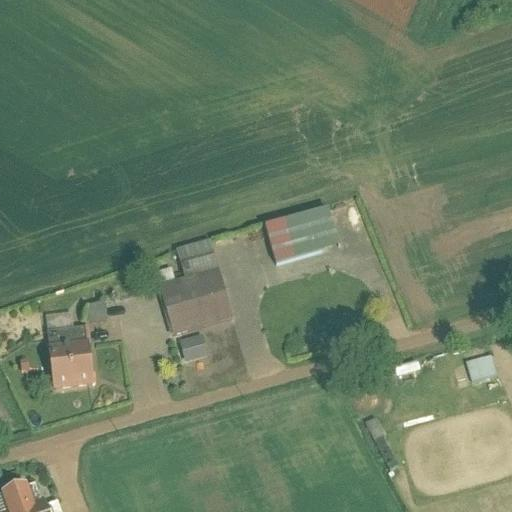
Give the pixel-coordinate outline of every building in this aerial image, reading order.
[(269,231),(280,265),(374,237),(363,202),(269,231)] [(223,274),(165,291),(179,338),(236,321),(223,274)] [(87,327),(107,321),(102,305),(82,311),(87,327)] [(208,337),(182,345),(187,364),(213,357),(208,337)] [(95,344),(55,349),(61,392),(101,387),(95,344)] [(465,366),(470,386),(496,379),(490,360),(465,366)] [(34,489),(8,498),(12,511),(26,511),(40,508),(34,489)]
